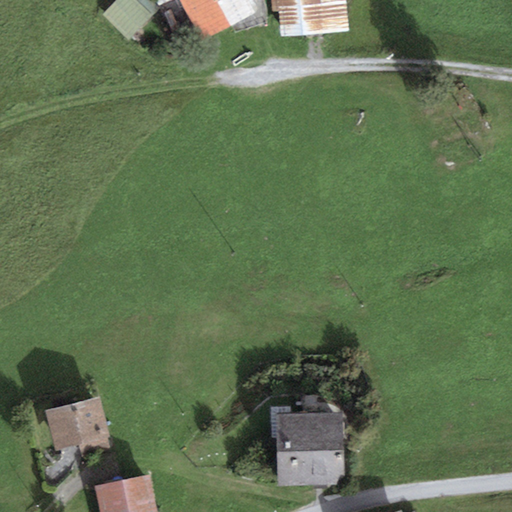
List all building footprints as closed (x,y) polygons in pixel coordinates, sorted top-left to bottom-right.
[(137,0),(117,0),(100,20),(127,44),(153,14),(137,0)] [(244,0),(175,0),(198,44),(253,16),(244,0)] [(322,0),(269,0),(270,13),(281,12),(323,10),(322,0)] [(323,10),(281,12),(283,37),(349,33),(347,0),(322,0),(323,10)] [(95,399),(45,414),(55,450),(106,436),(95,399)] [(340,420),(272,421),(273,482),(341,481),(340,420)] [(151,511),(143,476),(94,486),(99,511),(151,511)]
